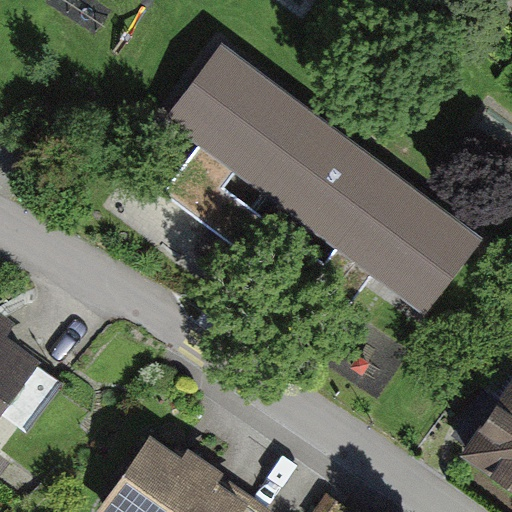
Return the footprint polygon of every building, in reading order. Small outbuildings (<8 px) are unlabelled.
[(425,309),(486,230),(222,27),(156,111),(205,149),(174,189),(266,259),(338,315),(374,269),(425,309)] [(0,316),(0,413),(25,431),(59,382),(0,340),(0,318),(1,317),(0,316)] [(511,368),(457,448),(511,485),(511,368)] [(239,511),(252,493),(151,425),(97,504),(109,511),(239,511)] [(345,511),(349,508),(328,493),(313,511),(345,511)]
